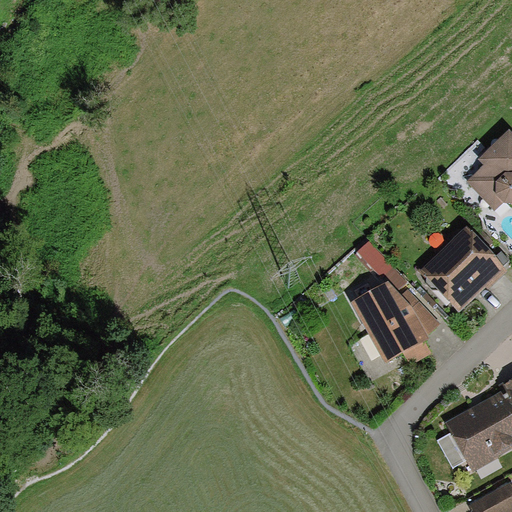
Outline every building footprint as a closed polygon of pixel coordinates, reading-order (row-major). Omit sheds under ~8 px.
[(511,136),(509,133),(479,158),(486,166),(467,182),(494,214),(504,206),(511,207),(511,136)] [(465,232),(421,273),(459,315),(503,274),(465,232)] [(429,343),(428,341),(441,327),(407,292),(399,299),(388,287),(351,307),(385,368),(404,357),(409,367),(430,356),(424,346),(429,343)] [(448,428),(471,471),(511,449),(511,383),(500,390),(505,398),(448,428)] [(511,511),(511,484),(472,506),(475,511),(511,511)]
